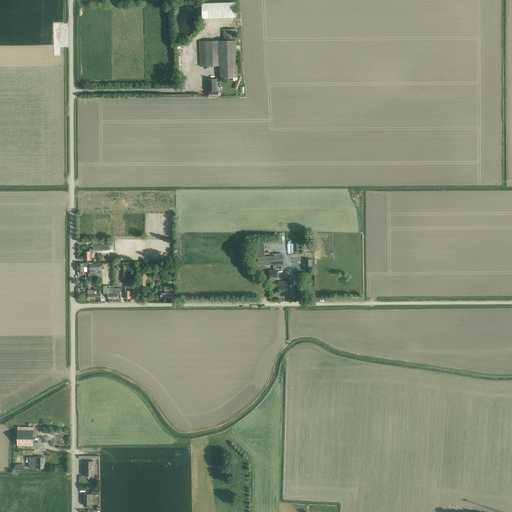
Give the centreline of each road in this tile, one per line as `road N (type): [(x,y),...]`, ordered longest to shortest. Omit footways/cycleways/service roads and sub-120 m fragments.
road 1 (unclassified): [(72,306),(511,303)]
road 2 (unclassified): [(72,306),(69,0)]
road 3 (unclassified): [(73,511),(72,306)]
